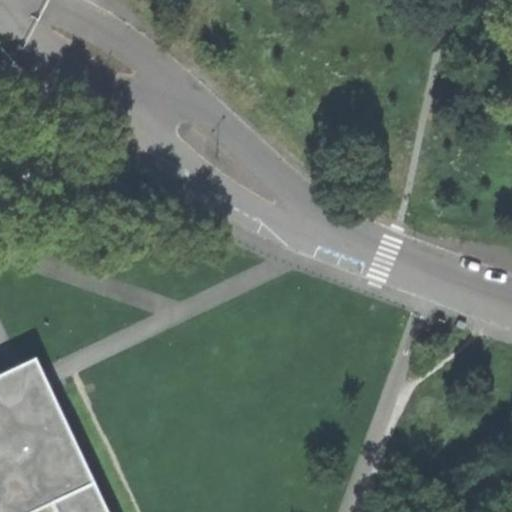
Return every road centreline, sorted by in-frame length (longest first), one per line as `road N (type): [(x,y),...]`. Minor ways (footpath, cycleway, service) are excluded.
road 1 (unclassified): [(1,0),(196,176),(264,216),(309,224)]
road 2 (unclassified): [(309,224),(285,188),(189,94),(112,32),(21,0)]
road 3 (unclassified): [(432,269),(345,511)]
road 4 (unclassified): [(432,269),(309,224)]
